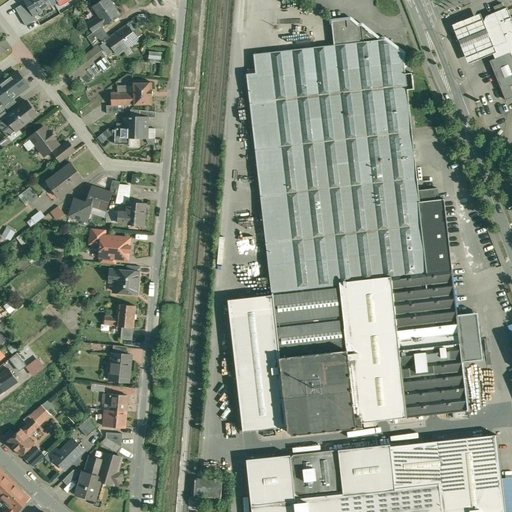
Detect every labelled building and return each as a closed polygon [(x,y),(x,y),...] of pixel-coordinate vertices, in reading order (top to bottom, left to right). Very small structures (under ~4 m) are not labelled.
[(24,0),(26,2),(34,15),(59,0),(24,0)] [(110,0),(101,0),(92,6),(99,16),(87,24),(93,32),(94,33),(103,27),(121,15),(110,0)] [(26,2),(15,8),(25,26),(37,19),(34,15),(26,2)] [(511,17),(507,5),(486,14),(483,18),(496,50),(492,52),(494,57),(489,59),(505,98),(511,95),(511,17)] [(496,50),(483,18),(480,11),(451,23),(467,62),(492,52),(496,50)] [(381,40),(362,25),(348,26),(347,19),(332,21),(334,46),(254,54),(256,73),(247,74),(273,293),(337,286),(337,282),(453,269),(445,199),(439,200),(438,188),(419,190),(408,90),(414,89),(412,73),(406,74),(403,54),(385,40),(381,40)] [(103,27),(94,33),(93,32),(87,36),(95,47),(97,46),(109,36),(103,27)] [(128,27),(119,34),(117,33),(107,40),(117,53),(137,39),(136,38),(140,36),(135,29),(132,32),(128,27)] [(95,47),(86,54),(92,61),(102,54),(97,46),(95,47)] [(162,63),(164,52),(152,51),(150,61),(162,63)] [(69,67),(67,68),(75,78),(94,64),(92,61),(86,54),(78,60),(69,67)] [(74,55),(66,62),(69,67),(78,60),(74,55)] [(100,62),(107,71),(114,65),(108,57),(100,62)] [(18,72),(0,84),(0,99),(4,104),(13,97),(28,86),(18,72)] [(152,90),(152,82),(132,83),(132,93),(133,104),(153,104),(152,96),(153,96),(153,90),(152,90)] [(132,93),(118,93),(119,105),(133,104),(132,93)] [(4,104),(0,106),(0,108),(3,113),(5,111),(17,103),(13,97),(4,104)] [(9,116),(6,118),(6,119),(8,117),(17,129),(15,130),(15,131),(16,131),(19,128),(38,114),(28,101),(9,116)] [(112,105),(107,105),(107,113),(119,113),(119,105),(112,105)] [(3,113),(0,115),(0,123),(6,119),(6,118),(9,116),(5,111),(3,113)] [(129,128),(116,128),(115,143),(129,144),(130,138),(148,138),(148,117),(141,116),(130,116),(129,128)] [(45,127),(42,129),(39,129),(35,132),(34,135),(31,138),(45,155),(59,144),(54,139),(55,138),(51,132),(50,133),(45,127)] [(15,131),(8,137),(12,142),(23,133),(19,128),(16,131),(15,131)] [(69,142),(54,153),(60,161),(75,150),(69,142)] [(72,163),(47,182),(52,189),(55,187),(61,196),(84,179),(72,163)] [(131,186),(120,185),(116,203),(128,204),(128,202),(129,202),(131,186)] [(31,187),(22,193),(31,204),(39,198),(31,187)] [(112,193),(92,187),(87,203),(86,203),(92,205),(107,210),(112,193)] [(87,203),(78,200),(74,202),(70,216),(87,221),(92,205),(86,203),(87,203)] [(129,202),(128,202),(128,204),(127,212),(120,212),(119,222),(126,223),(126,224),(144,226),(147,204),(129,202)] [(51,212),(57,220),(65,214),(59,206),(51,212)] [(31,226),(46,216),(42,211),(28,221),(31,226)] [(8,226),(3,236),(12,240),(16,231),(8,226)] [(106,230),(92,228),(91,238),(102,239),(102,236),(105,236),(106,230)] [(105,236),(102,236),(102,239),(100,256),(117,258),(128,259),(130,238),(105,236)] [(141,266),(127,265),(127,271),(139,272),(139,273),(141,273),(141,266)] [(453,269),(337,282),(337,286),(273,293),(273,295),(287,426),(288,430),(293,434),(296,434),(360,427),(360,422),(469,410),(463,362),(458,314),(453,269)] [(127,271),(112,270),(111,281),(115,282),(114,291),(137,293),(139,273),(139,272),(127,271)] [(273,295),(228,300),(243,431),(287,426),(273,295)] [(13,299),(5,305),(11,313),(19,307),(13,299)] [(136,305),(119,304),(118,317),(106,316),(105,324),(117,325),(117,326),(122,326),(134,328),(136,305)] [(474,313),(458,314),(463,362),(483,359),(479,326),(476,327),(474,313)] [(10,337),(0,325),(0,344),(0,345),(10,337)] [(134,328),(122,326),(121,339),(133,340),(134,328)] [(128,346),(114,345),(113,353),(127,355),(127,354),(128,346)] [(28,367),(17,353),(10,359),(21,373),(28,367)] [(127,355),(113,353),(110,380),(129,382),(132,355),(127,354),(127,355)] [(9,369),(0,375),(0,384),(4,391),(18,382),(9,369)] [(105,386),(92,384),(91,391),(105,392),(105,386)] [(111,394),(103,394),(102,403),(111,404),(111,394)] [(128,396),(111,394),(111,404),(110,410),(126,411),(128,396)] [(110,410),(105,410),(104,425),(125,427),(126,411),(110,410)] [(91,416),(79,426),(87,435),(97,427),(91,416)] [(33,418),(21,429),(28,436),(40,425),(37,423),(33,418)] [(21,428),(8,441),(13,446),(12,446),(18,452),(18,451),(22,455),(35,443),(28,436),(21,429),(21,428)] [(123,433),(107,432),(106,437),(107,437),(122,447),(123,433)] [(505,511),(497,434),(391,446),(395,488),(439,483),(442,511),(505,511)] [(122,447),(107,437),(101,443),(118,453),(122,447)] [(73,438),(65,447),(64,446),(60,451),(53,457),(65,470),(85,450),(73,438)] [(442,511),(439,483),(395,488),(391,446),(391,444),(339,450),(339,449),(337,450),(327,451),(325,451),(315,452),(314,452),(304,453),(302,453),(302,454),(295,454),(293,456),(293,455),(292,457),(291,459),(291,455),(247,459),(252,511),(442,511)] [(55,446),(48,453),(53,457),(60,451),(55,446)] [(122,457),(106,453),(100,448),(91,456),(86,472),(99,475),(98,480),(101,481),(114,485),(122,457)] [(36,466),(46,454),(40,450),(30,462),(36,466)] [(0,469),(0,494),(13,482),(0,469)] [(74,469),(63,480),(68,485),(79,474),(74,469)] [(86,472),(83,471),(76,495),(96,501),(101,481),(98,480),(99,475),(86,472)] [(222,480),(195,479),(194,498),(205,499),(206,497),(220,498),(222,480)] [(13,482),(0,494),(0,496),(1,498),(9,505),(16,511),(17,511),(29,498),(13,482)]
